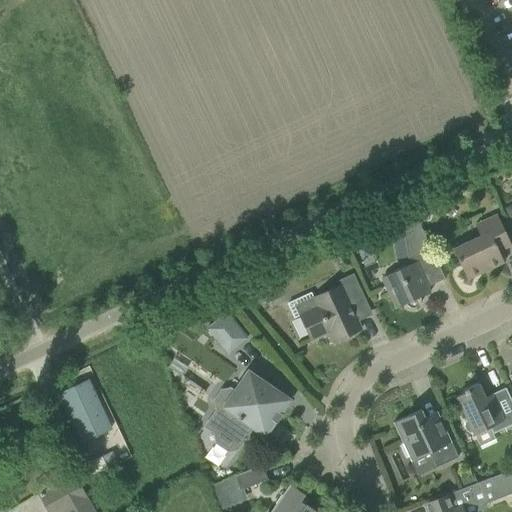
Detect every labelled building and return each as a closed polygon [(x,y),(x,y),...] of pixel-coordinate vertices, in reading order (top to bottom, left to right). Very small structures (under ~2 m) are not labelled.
[(511,246),(502,227),(496,215),(474,225),(480,236),(453,249),(459,261),(467,279),(503,263),(498,251),(511,246)] [(444,279),(436,261),(417,219),(402,226),(408,265),(405,266),(390,273),(391,273),(381,278),(387,290),(395,308),(405,304),(406,306),(408,308),(411,308),(413,309),(416,308),(418,306),(419,304),(420,302),(420,299),(420,297),(429,292),(427,287),(444,279)] [(349,303),(363,296),(353,274),(337,281),(339,286),(312,299),(310,293),(288,304),(294,317),(299,315),(311,340),(328,332),(333,342),(361,329),(349,303)] [(246,339),(226,313),(207,329),(227,354),(246,339)] [(276,410),(285,398),(248,372),(235,391),(230,387),(220,389),(213,400),(215,410),(224,416),(212,433),(214,443),(227,453),(237,451),(253,428),(264,435),(273,421),(276,423),(282,414),(276,410)] [(83,378),(54,392),(76,439),(105,425),(83,378)] [(511,424),(511,402),(505,388),(489,395),(490,397),(485,400),(477,384),(463,390),(464,393),(456,397),(467,419),(464,422),(463,427),(465,430),(469,433),(473,433),(474,435),(489,427),(492,434),(511,424)] [(458,457),(447,434),(437,412),(424,417),(421,410),(393,423),(410,461),(428,453),(435,468),(458,457)] [(112,451),(102,456),(107,467),(117,462),(112,451)] [(101,457),(83,465),(88,476),(106,467),(101,457)] [(267,479),(262,465),(211,485),(216,499),(267,479)] [(463,511),(462,507),(476,502),(471,488),(479,485),(485,504),(511,493),(511,475),(510,470),(423,504),(426,511),(463,511)] [(92,511),(73,476),(39,494),(48,511),(92,511)] [(304,494),(289,484),(269,511),(315,511),(299,501),(304,494)]
